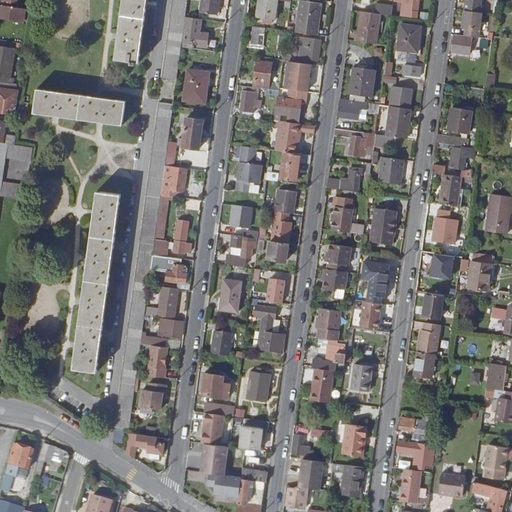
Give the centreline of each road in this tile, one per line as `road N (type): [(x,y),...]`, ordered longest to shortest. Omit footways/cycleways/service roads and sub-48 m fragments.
road 1 (unclassified): [(270,511),(342,0)]
road 2 (unclassified): [(376,511),(446,0)]
road 3 (unclassified): [(238,0),(169,498)]
road 4 (unclassified): [(103,456),(163,0)]
